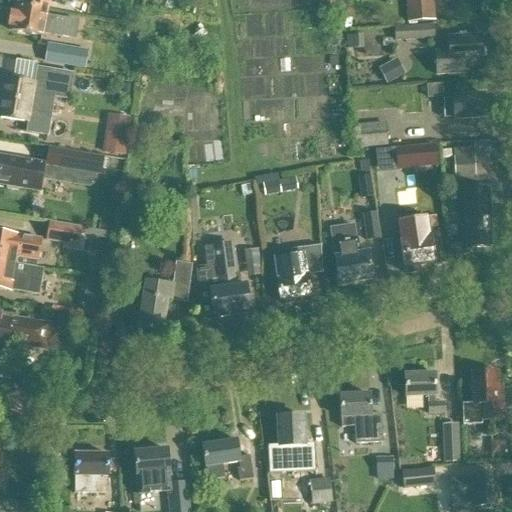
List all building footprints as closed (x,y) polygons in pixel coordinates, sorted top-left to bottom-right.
[(46,13),(48,1),(70,5),(70,0),(15,0),(14,7),(46,13)] [(405,0),(407,23),(434,21),(432,0),(405,0)] [(46,13),(14,7),(13,15),(9,14),(6,28),(10,28),(10,32),(42,38),(42,35),(74,40),(77,22),(53,19),(52,19),(45,18),(46,13)] [(432,41),(431,27),(394,29),(395,43),(432,41)] [(346,36),(347,49),(363,48),(362,35),(346,36)] [(461,63),(469,63),(470,66),(478,65),(478,62),(481,62),(480,37),(447,39),(448,53),(434,54),(435,77),(462,75),(461,63)] [(47,45),(44,63),(82,70),(86,51),(47,45)] [(396,62),(381,70),(388,83),(402,75),(396,62)] [(69,75),(35,69),(33,85),(2,80),(1,85),(0,84),(0,119),(26,124),(24,134),(45,138),(52,98),(65,100),(69,75)] [(483,96),(479,97),(452,98),(452,100),(442,101),(443,120),(453,119),(453,121),(484,120),(483,96)] [(64,131),(99,149),(110,129),(75,110),(64,131)] [(385,123),(352,126),(354,149),(387,146),(385,123)] [(435,146),(394,150),(396,172),(437,168),(435,146)] [(454,182),(475,181),(473,149),(452,150),(454,182)] [(54,165),(77,168),(74,185),(89,188),(95,182),(97,173),(100,173),(102,157),(56,150),(54,165)] [(450,151),(441,152),(442,160),(447,160),(450,158),(450,151)] [(38,191),(42,167),(25,165),(25,162),(0,158),(0,187),(6,188),(6,190),(16,192),(16,190),(21,191),(21,188),(38,191)] [(367,162),(360,163),(362,174),(369,173),(367,162)] [(261,185),(264,197),(279,194),(275,174),(254,179),(255,186),(261,185)] [(356,179),(360,199),(373,197),(370,177),(356,179)] [(490,221),(489,208),(488,188),(463,189),(466,251),(490,249),(488,221),(490,221)] [(365,243),(379,241),(375,215),(362,217),(365,243)] [(434,217),(427,218),(427,219),(428,229),(429,232),(437,231),(434,217)] [(398,222),(400,242),(398,242),(402,269),(403,269),(407,275),(417,273),(418,267),(434,265),(428,229),(427,219),(427,218),(398,222)] [(48,222),(44,242),(78,247),(81,228),(48,222)] [(100,225),(98,232),(111,234),(112,227),(100,225)] [(356,256),(354,244),(352,227),(330,231),(332,247),(336,246),(338,259),(334,259),(338,287),(371,282),(367,254),(356,256)] [(0,264),(13,267),(14,266),(24,268),(24,269),(39,271),(39,270),(32,269),(33,262),(36,262),(39,241),(0,234),(0,264)] [(203,248),(206,268),(195,270),(198,295),(210,293),(213,316),(216,316),(218,320),(227,318),(228,314),(248,311),(244,287),(234,289),(227,242),(211,244),(211,247),(203,248)] [(294,303),(293,299),(310,297),(307,276),(305,276),(301,249),(289,251),(290,257),(273,260),(276,281),(279,302),(282,301),(283,305),(294,303)] [(258,251),(243,253),(246,265),(260,263),(258,251)] [(0,291),(8,293),(8,292),(34,296),(39,271),(24,269),(24,268),(14,266),(13,267),(0,264),(0,291)] [(135,271),(133,286),(132,296),(142,297),(137,330),(160,334),(165,301),(186,304),(192,267),(175,265),(171,287),(150,283),(151,274),(135,271)] [(86,281),(83,296),(99,299),(102,284),(86,281)] [(56,313),(54,328),(69,330),(71,315),(56,313)] [(0,352),(5,353),(7,344),(44,349),(48,324),(11,318),(11,317),(0,315),(0,352)] [(88,320),(78,326),(85,337),(95,330),(88,320)] [(480,427),(480,423),(502,422),(501,390),(496,390),(495,374),(470,375),(471,406),(461,406),(462,427),(480,427)] [(427,416),(443,416),(443,405),(435,405),(434,376),(404,377),(405,399),(427,398),(427,416)] [(369,397),(339,398),(340,430),(353,430),(354,447),(382,445),(380,416),(370,417),(369,397)] [(294,448),(294,449),(294,459),(313,458),(312,447),(302,448),(301,419),(277,420),(278,449),(294,448)] [(442,426),(443,463),(459,463),(457,425),(442,426)] [(489,443),(490,456),(503,456),(503,442),(489,443)] [(201,448),(201,449),(207,483),(223,481),(221,467),(237,465),(238,472),(236,472),(238,484),(252,482),(248,458),(238,460),(235,443),(201,448)] [(168,511),(187,511),(185,486),(168,488),(167,483),(168,483),(167,475),(168,475),(167,453),(133,455),(135,478),(136,478),(138,497),(167,495),(168,511)] [(106,479),(107,479),(107,457),(74,457),(73,479),(74,479),(74,496),(106,496),(106,479)] [(375,459),(375,472),(393,471),(392,458),(375,459)] [(433,470),(401,473),(402,490),(434,487),(433,470)] [(449,482),(450,499),(450,511),(472,511),(472,509),(497,508),(495,478),(470,479),(470,481),(449,482)] [(308,481),(311,506),(331,504),(329,479),(308,481)] [(0,502),(0,511),(31,511),(32,508),(0,502)]
